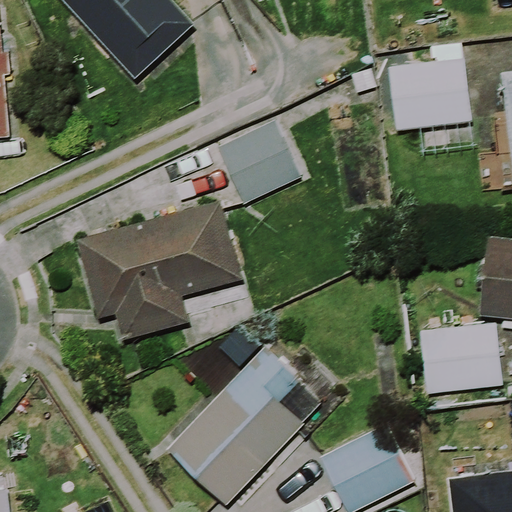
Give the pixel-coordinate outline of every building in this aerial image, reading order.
[(199,22),(178,0),(69,0),(140,76),(199,22)] [(511,0),(478,0),(479,12),(511,13),(511,0)] [(0,137),(14,136),(3,3),(0,3),(0,137)] [(477,120),(470,58),(464,58),(463,43),(430,46),(432,64),(397,68),(403,128),(477,120)] [(511,106),(511,109),(492,112),(498,153),(476,156),(482,190),(511,185),(511,73),(507,74),(511,106)] [(248,201),(307,181),(288,126),(229,147),(248,201)] [(246,278),(228,203),(86,237),(105,315),(122,311),(128,337),(191,322),(184,293),(246,278)] [(511,329),(511,240),(492,238),(485,315),(503,317),(502,328),(511,329)] [(501,389),(498,324),(422,327),(425,392),(501,389)] [(333,404),(279,345),(173,445),(228,503),(333,404)] [(417,481),(388,424),(327,455),(355,511),(417,481)] [(511,511),(511,473),(453,481),(457,511),(511,511)] [(24,511),(20,484),(0,486),(0,511),(24,511)]
